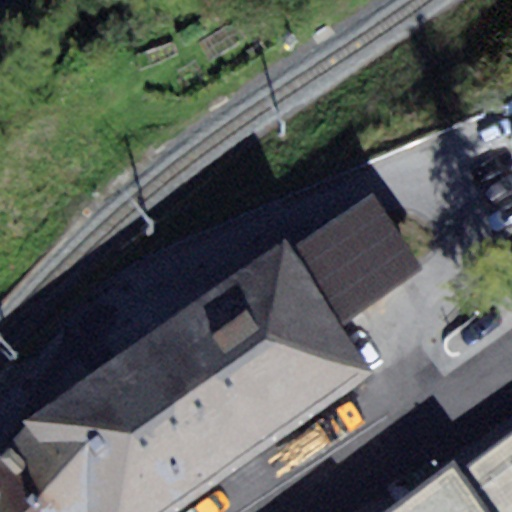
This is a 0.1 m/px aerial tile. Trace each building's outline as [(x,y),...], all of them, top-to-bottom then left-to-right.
[(511,172),(482,181),(511,283),(511,172)] [(85,511),(193,511),(375,376),(283,254),(32,442),(36,446),(85,511)] [(511,511),(511,445),(459,484),(479,511),(511,511)] [(85,511),(36,446),(0,486),(0,511),(85,511)] [(455,478),(407,511),(479,511),(459,484),(455,478)]
